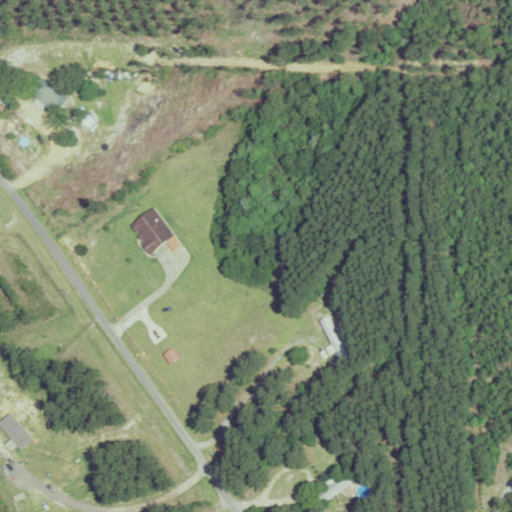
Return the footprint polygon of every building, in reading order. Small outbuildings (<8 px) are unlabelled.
[(10,82),(17,73),(25,79),(18,89),(10,82)] [(38,75),(67,99),(66,100),(72,105),(67,112),(60,107),(54,114),(25,90),(38,75)] [(148,255),(139,243),(143,240),(141,238),(139,239),(135,235),(137,233),(135,231),(134,232),(129,225),(152,207),(173,236),(148,255)] [(317,316),(326,311),(347,354),(338,359),(317,316)] [(0,422),(0,425),(21,449),(34,438),(11,412),(0,422)] [(359,437),(366,434),(371,445),(364,448),(359,437)] [(313,492),(323,484),(320,479),(328,473),(332,478),(350,466),(355,473),(318,500),(313,492)]
